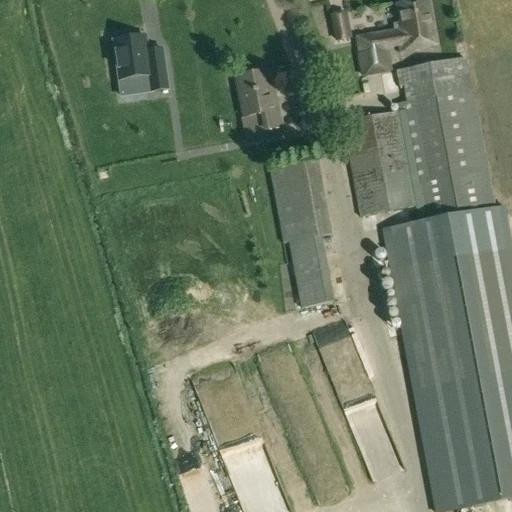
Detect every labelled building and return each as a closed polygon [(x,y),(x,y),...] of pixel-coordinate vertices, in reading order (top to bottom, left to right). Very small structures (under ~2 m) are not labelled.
[(394,91),(388,55),(396,48),(399,46),(400,53),(437,47),(430,1),(398,6),(402,32),(357,39),(366,96),(394,91)] [(157,65),(153,37),(121,41),(127,81),(151,77),(153,93),(176,90),(172,62),(157,65)] [(467,60),(398,72),(404,104),(398,105),(400,113),(344,124),(361,218),(417,208),(428,264),(416,266),(439,389),(511,375),(511,247),(502,250),(467,60)] [(274,100),(271,74),(240,78),(245,118),(262,116),(264,133),(281,131),(277,100),(274,100)] [(336,297),(325,235),(335,233),(321,157),(279,164),(304,303),(336,297)] [(193,354),(207,397),(224,391),(210,349),(193,354)]
